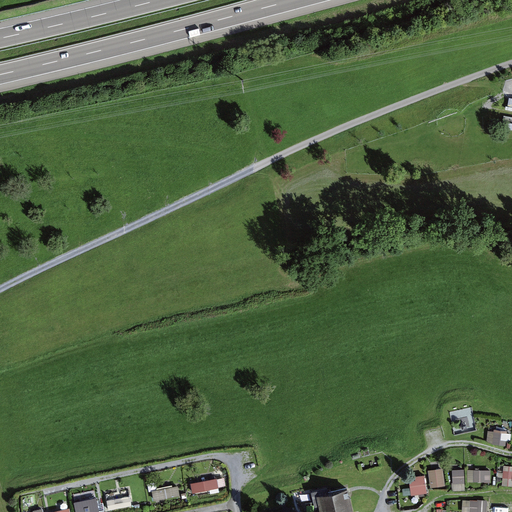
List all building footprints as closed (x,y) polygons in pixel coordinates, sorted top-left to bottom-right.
[(472,409),(453,410),(455,429),(473,428),(472,409)] [(489,428),(489,442),(510,443),(510,429),(489,428)] [(444,467),(430,468),(432,487),(447,485),(444,467)] [(467,489),(465,467),(453,468),(454,490),(467,489)] [(475,481),(492,481),(492,468),(475,468),(475,481)] [(426,474),(410,477),(413,494),(429,492),(426,474)] [(194,491),(220,487),(218,477),(192,480),(194,491)] [(155,485),(155,496),(181,497),(181,486),(155,485)] [(350,511),(346,489),(313,495),(316,511),(350,511)] [(133,495),(108,498),(110,509),(135,506),(133,495)] [(96,496),(79,499),(81,511),(97,511),(99,511),(96,496)] [(463,511),(488,511),(488,498),(464,498),(463,511)]
